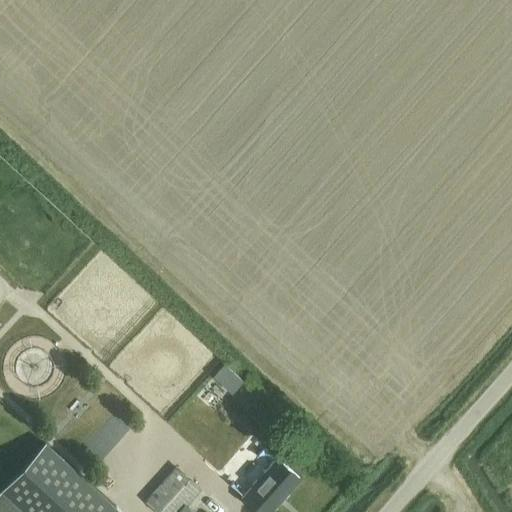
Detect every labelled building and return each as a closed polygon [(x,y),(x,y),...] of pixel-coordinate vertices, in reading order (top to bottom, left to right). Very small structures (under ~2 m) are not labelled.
[(223,365),(213,376),(230,392),(241,381),(223,365)] [(0,488),(0,511),(122,511),(44,440),(0,488)] [(262,511),(267,511),(299,477),(276,457),(243,494),(262,511)] [(176,467),(146,500),(159,511),(178,511),(200,489),(176,467)] [(228,511),(229,511),(211,493),(200,505),(207,511),(228,511)]
